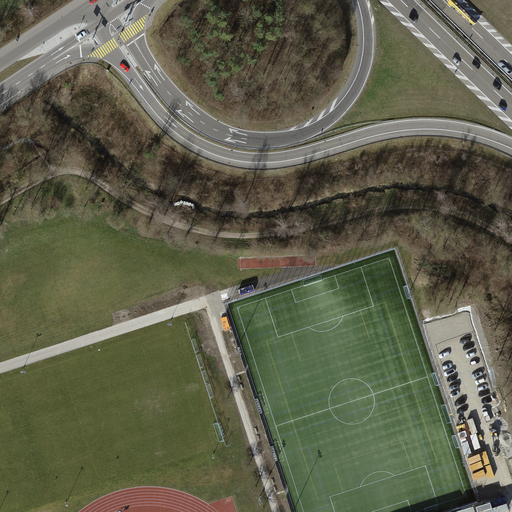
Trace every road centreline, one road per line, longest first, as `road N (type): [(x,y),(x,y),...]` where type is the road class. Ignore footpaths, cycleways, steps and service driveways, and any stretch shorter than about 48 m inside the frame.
road 1 (track): [(54,172),(80,171),(123,202),(210,235),(300,228),(415,205),(458,213),(511,241)]
road 2 (motorway): [(124,61),(183,134),(235,157),(284,157),(409,126),(463,129),(511,145)]
road 3 (motorway): [(360,0),(367,43),(359,79),(332,116),(296,136),(263,142),(213,130),(188,114),(149,66)]
road 4 (motorway): [(400,0),(511,107)]
